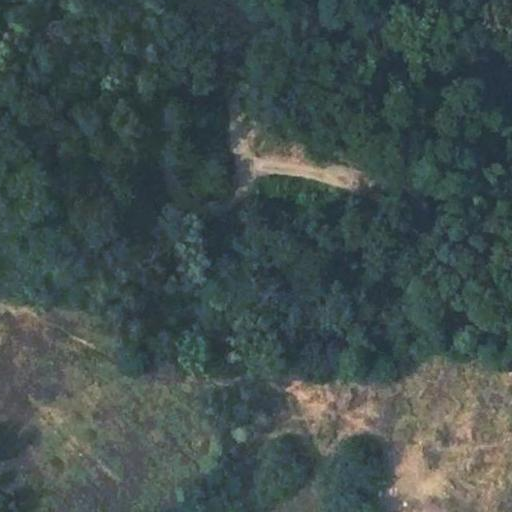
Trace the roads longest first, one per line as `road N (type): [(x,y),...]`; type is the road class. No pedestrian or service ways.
road 1 (track): [(220,16),(243,193),(191,207),(108,101),(74,89),(0,105)]
road 2 (unclassified): [(511,81),(440,73),(220,16)]
